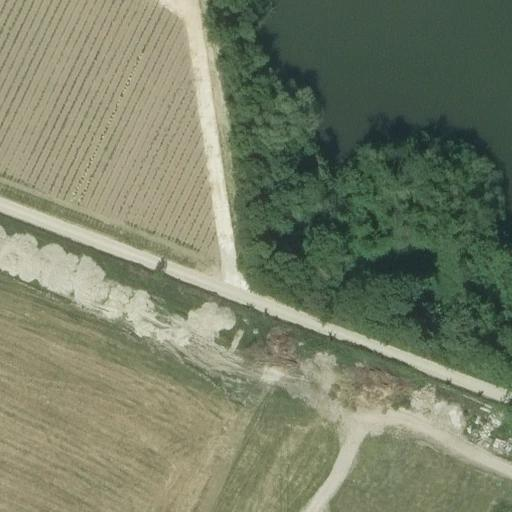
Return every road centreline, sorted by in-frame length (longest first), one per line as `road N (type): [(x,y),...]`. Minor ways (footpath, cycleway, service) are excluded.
road 1 (track): [(192,0),(243,297)]
road 2 (track): [(243,297),(511,399)]
road 3 (track): [(243,297),(0,205)]
